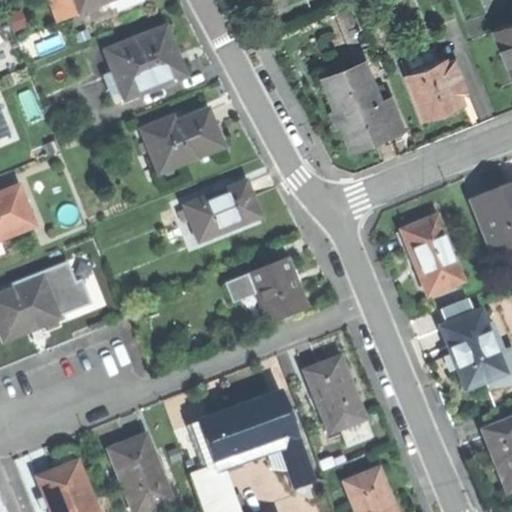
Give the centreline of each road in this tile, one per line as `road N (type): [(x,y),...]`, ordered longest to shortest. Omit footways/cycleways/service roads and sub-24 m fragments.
road 1 (residential): [(370,302),(28,438),(0,410)]
road 2 (residential): [(205,0),(298,176),(331,209)]
road 3 (residential): [(370,302),(455,511)]
road 4 (residential): [(331,209),(511,136)]
